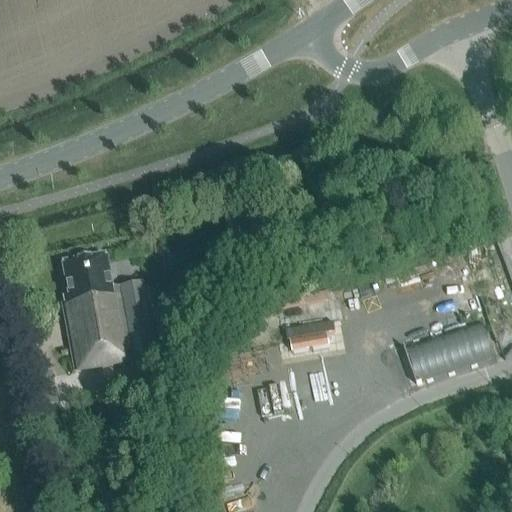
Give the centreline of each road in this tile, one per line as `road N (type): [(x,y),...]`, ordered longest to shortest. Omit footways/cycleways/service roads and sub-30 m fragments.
road 1 (tertiary): [(0,178),(229,78),(308,30)]
road 2 (unclassified): [(308,30),(333,64),(364,72),(452,30)]
road 3 (unclassified): [(452,30),(511,180)]
